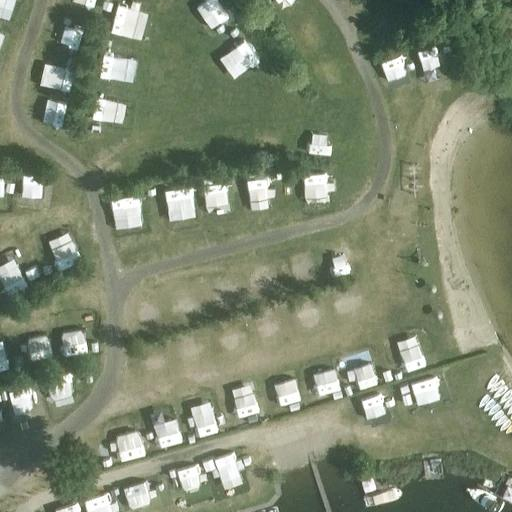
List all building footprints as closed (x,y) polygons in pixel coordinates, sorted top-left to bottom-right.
[(306,25),(293,40),(306,51),(319,37),(306,25)] [(385,48),(368,54),(376,74),(393,68),(385,48)] [(156,52),(149,70),(175,80),(182,62),(156,52)] [(209,92),(215,71),(195,66),(190,87),(209,92)] [(124,99),(125,74),(101,73),(100,97),(124,99)] [(246,107),(251,86),(233,82),(228,102),(246,107)] [(321,84),(315,110),(337,115),(342,89),(321,84)] [(270,119),(293,118),(292,90),(269,91),(270,119)] [(91,138),(116,139),(116,112),(92,112),(91,138)] [(0,168),(0,190),(8,191),(9,169),(0,168)] [(33,199),(54,200),(55,170),(34,169),(33,199)] [(283,170),(284,193),(309,192),(308,169),(283,170)] [(208,207),(229,204),(225,181),(204,185),(208,207)] [(194,208),(193,199),(176,201),(175,189),(160,191),(163,220),(179,219),(178,210),(194,208)] [(122,196),(123,224),(143,223),(141,196),(122,196)] [(50,266),(69,264),(67,244),(48,246),(50,266)] [(326,272),(339,272),(340,252),(326,251),(326,272)] [(301,259),(287,262),(292,282),(306,279),(301,259)] [(1,266),(5,285),(23,281),(19,262),(1,266)] [(162,327),(163,312),(143,311),(142,326),(162,327)] [(73,325),(55,333),(63,350),(81,342),(73,325)] [(31,354),(45,354),(44,335),(31,335),(31,354)] [(399,352),(376,358),(379,369),(402,363),(399,352)] [(302,361),(309,391),(326,387),(318,357),(302,361)] [(337,360),(339,380),(357,378),(354,358),(337,360)] [(43,375),(52,404),(73,398),(64,368),(43,375)] [(268,406),(295,399),(288,372),(261,379),(268,406)] [(415,375),(402,376),(403,400),(416,399),(415,375)] [(249,391),(223,397),(228,418),(254,411),(249,391)] [(192,426),(215,423),(211,401),(189,404),(192,426)] [(150,437),(170,432),(164,411),(144,416),(150,437)] [(96,452),(98,462),(121,456),(113,425),(88,431),(93,452),(96,452)]
